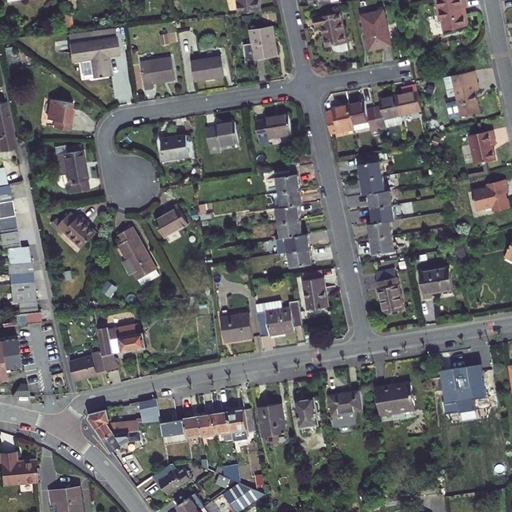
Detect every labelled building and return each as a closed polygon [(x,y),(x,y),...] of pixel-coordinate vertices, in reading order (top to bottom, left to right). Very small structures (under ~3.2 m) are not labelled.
[(238,0),(241,15),(263,13),(260,0),(238,0)] [(465,0),(433,0),(439,23),(441,22),(443,33),(468,28),(466,16),(463,16),(462,9),(467,8),(465,0)] [(383,11),(361,16),(369,52),(386,49),(390,48),(383,11)] [(325,48),(344,44),(339,15),(313,20),(315,29),(321,28),(325,48)] [(168,28),(160,29),(162,41),(169,40),(168,28)] [(274,30),(250,32),(252,45),(245,46),(247,60),(254,59),(254,61),(269,59),(278,57),(274,30)] [(122,57),(128,56),(125,31),(119,32),(122,57)] [(107,42),(60,47),(62,64),(71,63),(73,81),(95,79),(99,79),(97,60),(109,59),(107,42)] [(172,56),(140,62),(145,90),(156,88),(155,81),(162,80),(176,78),(172,56)] [(221,57),(190,62),(193,84),(209,81),(224,79),(221,57)] [(473,72),(450,75),(443,77),(446,89),(453,87),(456,101),(446,103),(450,117),(460,115),(460,116),(479,112),(474,91),(477,90),(473,72)] [(398,119),(422,115),(416,88),(410,89),(407,89),(408,94),(393,97),(398,119)] [(371,109),(375,131),(400,127),(398,119),(393,97),(383,98),(379,99),(381,107),(371,109)] [(0,149),(15,146),(5,100),(0,101),(0,149)] [(48,101),(45,121),(52,122),(51,129),(69,132),(70,123),(72,114),(68,114),(70,105),(48,101)] [(362,111),(361,102),(356,103),(346,105),(351,127),(365,125),(367,132),(375,131),(371,109),(362,111)] [(331,108),(332,116),(325,117),(328,131),(351,127),(346,105),(338,107),(331,108)] [(267,120),(257,122),(260,136),(269,134),(270,139),(293,135),(290,114),(273,117),(266,118),(267,120)] [(212,131),(203,132),(206,149),(234,144),(231,125),(218,127),(212,128),(212,131)] [(468,134),(475,161),(495,157),(491,140),(495,140),(493,128),(468,134)] [(269,134),(260,136),(262,145),(271,143),(270,139),(269,134)] [(172,141),(158,143),(162,163),(186,159),(182,139),(172,141)] [(80,152),(53,156),(56,176),(64,175),(65,184),(70,183),(72,195),(86,193),(83,173),(80,152)] [(375,154),(353,158),(358,183),(380,179),(375,154)] [(286,169),(295,168),(300,167),(298,158),(284,160),(286,169)] [(299,192),(295,168),(286,169),(273,172),(277,196),(299,192)] [(380,179),(358,183),(360,198),(365,197),(382,194),(380,179)] [(491,186),(472,191),(474,199),(477,198),(480,209),(493,206),(494,212),(510,208),(508,200),(506,200),(504,194),(510,193),(506,179),(491,183),(491,186)] [(0,185),(0,200),(12,198),(9,183),(6,184),(0,185)] [(279,209),(279,212),(298,209),(302,208),(299,192),(277,196),(270,197),(272,210),(279,209)] [(365,197),(368,213),(390,209),(388,194),(382,194),(365,197)] [(12,198),(0,200),(0,216),(14,214),(15,214),(12,198)] [(161,217),(153,221),(161,237),(184,227),(176,207),(168,209),(170,214),(161,217)] [(298,209),(279,212),(275,213),(277,228),(300,224),(298,209)] [(368,213),(371,227),(388,224),(393,223),(390,209),(368,213)] [(14,214),(0,216),(0,228),(16,226),(14,214)] [(57,226),(80,251),(96,236),(87,225),(79,217),(76,220),(70,214),(57,226)] [(277,228),(279,241),(303,238),(300,224),(277,228)] [(366,228),(369,243),(390,239),(388,224),(371,227),(366,228)] [(16,230),(0,233),(0,240),(1,248),(6,247),(19,245),(16,230)] [(126,232),(112,240),(134,280),(152,270),(130,230),(126,232)] [(277,258),(288,257),(310,253),(308,237),(303,238),(279,241),(274,242),(277,258)] [(390,239),(369,243),(372,257),(393,253),(390,239)] [(19,245),(6,247),(7,259),(29,256),(28,244),(19,245)] [(310,253),(288,257),(291,272),(313,269),(310,253)] [(29,256),(7,259),(8,264),(8,265),(9,274),(33,271),(32,262),(30,262),(29,256)] [(453,297),(447,269),(418,274),(425,306),(433,305),(432,300),(453,297)] [(33,271),(9,274),(10,284),(34,281),(33,271)] [(374,274),(376,282),(392,280),(391,271),(374,274)] [(322,272),(302,275),(308,313),(328,309),(322,272)] [(396,304),(392,280),(376,282),(380,307),(396,304)] [(36,292),(34,281),(10,284),(12,295),(36,292)] [(12,295),(13,303),(19,302),(37,300),(36,292),(12,295)] [(278,300),(253,304),(260,337),(292,331),(292,326),(300,325),(295,297),(286,299),(288,308),(280,310),(278,300)] [(37,300),(19,302),(21,312),(38,309),(37,300)] [(21,312),(16,312),(18,323),(42,320),(41,309),(38,309),(21,312)] [(247,314),(220,319),(224,343),(251,338),(247,314)] [(125,326),(97,332),(103,356),(103,357),(147,348),(145,335),(141,336),(139,326),(126,329),(125,326)] [(0,378),(3,378),(1,367),(18,365),(14,335),(0,336),(0,378)] [(86,368),(88,382),(97,380),(108,377),(103,357),(103,356),(94,358),(94,361),(73,365),(74,370),(86,368)] [(86,368),(74,370),(77,384),(88,382),(86,368)] [(439,377),(445,414),(486,407),(480,371),(439,377)] [(373,387),(378,421),(410,416),(404,382),(373,387)] [(29,384),(22,384),(15,396),(33,396),(29,384)] [(356,390),(327,394),(330,413),(359,408),(356,390)] [(297,399),(302,431),(318,428),(313,396),(297,399)] [(153,399),(139,402),(142,415),(155,412),(153,399)] [(260,404),(265,432),(286,429),(281,401),(260,404)] [(228,410),(231,429),(253,425),(250,406),(228,410)] [(109,420),(107,410),(82,417),(101,443),(137,433),(134,423),(105,428),(103,423),(109,420)] [(228,410),(213,413),(216,431),(231,429),(228,410)] [(216,431),(213,413),(197,416),(200,435),(201,437),(217,434),(216,431)] [(197,416),(183,418),(187,437),(200,435),(197,416)] [(137,433),(138,440),(149,437),(145,418),(134,423),(137,433)] [(101,443),(109,455),(131,441),(138,440),(137,433),(101,443)] [(35,479),(35,456),(16,457),(16,447),(0,446),(0,463),(0,480),(35,479)] [(168,466),(154,476),(167,493),(189,477),(184,470),(179,473),(173,465),(168,466)] [(237,480),(222,491),(237,511),(263,491),(237,480)] [(45,490),(47,504),(56,503),(57,511),(81,511),(77,485),(45,490)] [(194,492),(189,495),(199,509),(204,505),(194,492)] [(194,511),(199,509),(189,495),(176,505),(181,511),(194,511)]
